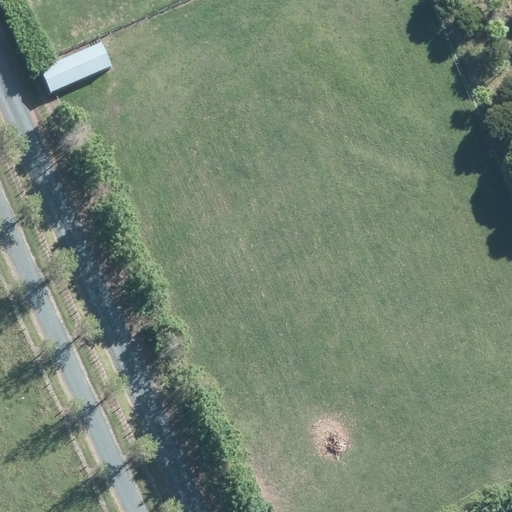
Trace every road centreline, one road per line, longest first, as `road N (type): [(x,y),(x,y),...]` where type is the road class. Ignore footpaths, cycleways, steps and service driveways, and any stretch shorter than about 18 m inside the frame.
road 1 (track): [(0,23),(217,511)]
road 2 (track): [(0,195),(140,511)]
